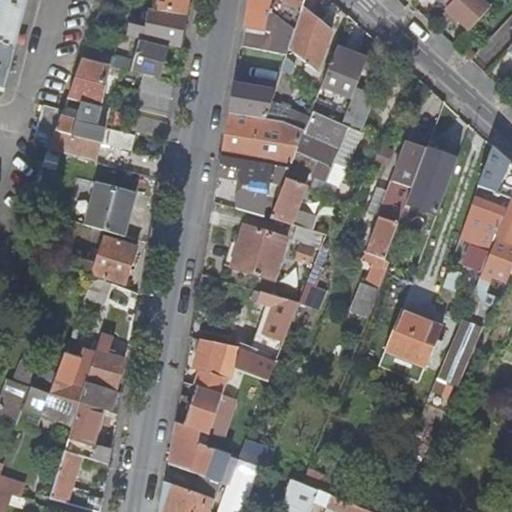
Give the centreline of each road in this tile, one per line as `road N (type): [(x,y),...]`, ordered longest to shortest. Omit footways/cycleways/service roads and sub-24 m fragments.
road 1 (residential): [(226,0),(136,511)]
road 2 (unclassified): [(365,0),(511,134)]
